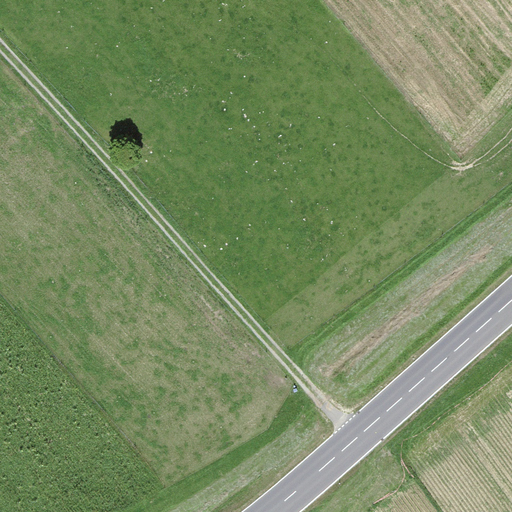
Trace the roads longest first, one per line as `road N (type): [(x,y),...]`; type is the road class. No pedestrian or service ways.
road 1 (track): [(0,49),(358,441)]
road 2 (tertiary): [(275,511),(511,304)]
